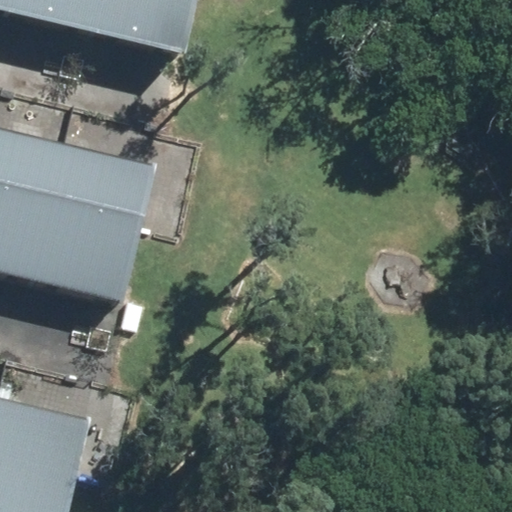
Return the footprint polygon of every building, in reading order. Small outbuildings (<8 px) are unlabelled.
[(0,0),(0,9),(18,13),(21,0),(0,0)] [(21,0),(18,13),(107,34),(114,0),(21,0)] [(114,0),(107,34),(195,55),(208,0),(114,0)] [(0,272),(39,281),(71,146),(0,129),(0,272)] [(39,281),(125,302),(158,167),(71,146),(39,281)] [(0,438),(9,402),(0,400),(0,438)] [(71,511),(94,423),(9,402),(0,438),(0,511),(71,511)]
